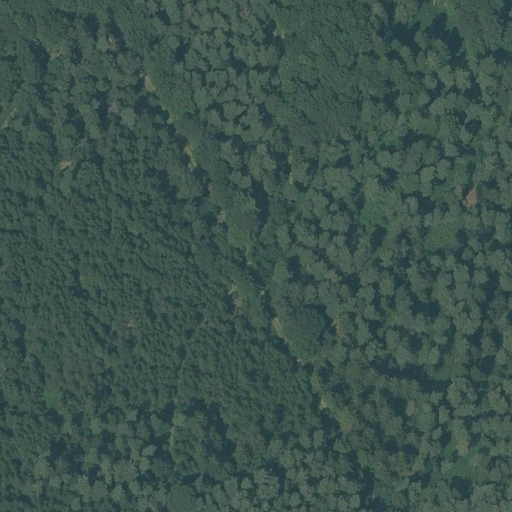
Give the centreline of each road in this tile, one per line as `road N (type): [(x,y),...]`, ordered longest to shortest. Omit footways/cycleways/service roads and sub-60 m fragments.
road 1 (track): [(111,0),(241,248)]
road 2 (track): [(250,265),(383,511)]
road 3 (track): [(250,265),(186,345),(171,436),(181,511)]
road 4 (track): [(278,0),(280,79),(293,137),(280,195),(241,248)]
road 5 (track): [(89,0),(59,66),(0,130)]
